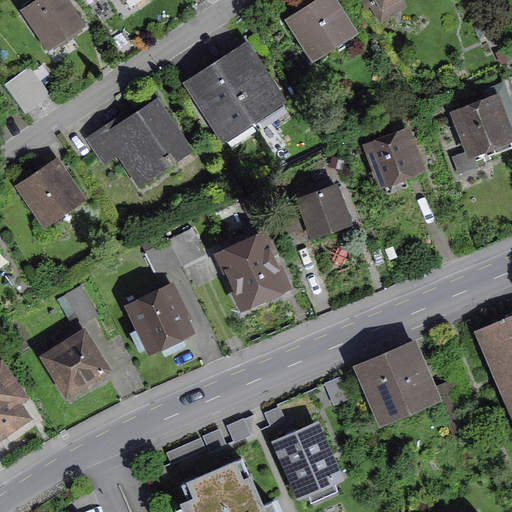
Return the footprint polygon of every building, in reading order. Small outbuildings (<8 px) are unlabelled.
[(66,0),(47,0),(22,16),(51,60),(89,35),(66,0)] [(121,0),(127,9),(140,0),(121,0)] [(329,0),(321,0),(292,19),(314,52),(349,30),(329,0)] [(399,0),(363,0),(366,4),(370,2),(381,19),(403,5),(399,0)] [(250,46),(218,66),(258,127),(289,107),(250,46)] [(218,66),(187,87),(226,148),(258,127),(218,66)] [(490,101),(457,114),(471,151),(492,144),(495,153),(511,146),(511,144),(509,137),(511,137),(511,85),(510,80),(485,90),(490,101)] [(143,190),(199,155),(162,96),(90,142),(106,168),(123,158),(143,190)] [(407,133),(369,147),(382,181),(383,180),(388,193),(408,186),(403,173),(420,166),(407,133)] [(61,161),(20,188),(49,232),(90,205),(61,161)] [(336,185),(299,199),(315,240),(332,234),(330,228),(349,221),(336,185)] [(298,212),(283,217),(292,243),(307,237),(298,212)] [(192,227),(169,238),(180,262),(204,251),(192,227)] [(180,262),(169,238),(145,250),(156,273),(180,262)] [(263,239),(223,257),(243,302),(283,284),(263,239)] [(174,287),(132,307),(151,347),(187,329),(182,317),(187,315),(174,287)] [(511,316),(478,331),(511,408),(511,316)] [(83,334),(46,357),(68,391),(86,379),(94,381),(103,376),(103,369),(105,368),(83,334)] [(418,346),(357,374),(384,434),(442,408),(454,435),(471,427),(451,383),(438,389),(418,346)] [(0,365),(0,432),(25,416),(10,394),(17,389),(0,365)] [(315,426),(278,442),(301,493),(306,490),(311,502),(337,490),(332,479),(338,476),(315,426)] [(242,457),(182,483),(194,511),(277,511),(276,508),(272,500),(262,504),(242,457)]
